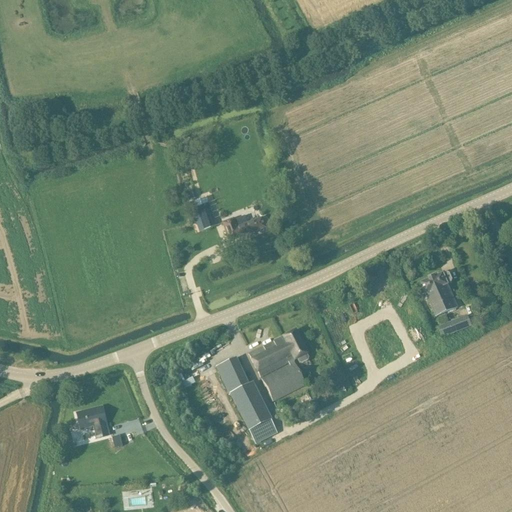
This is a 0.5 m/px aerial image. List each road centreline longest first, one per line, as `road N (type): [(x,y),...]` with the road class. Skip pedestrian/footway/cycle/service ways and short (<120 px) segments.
road 1 (tertiary): [(134,353),(511,187)]
road 2 (unclassified): [(228,511),(155,419),(134,353)]
road 3 (tertiary): [(0,374),(52,379),(134,353)]
